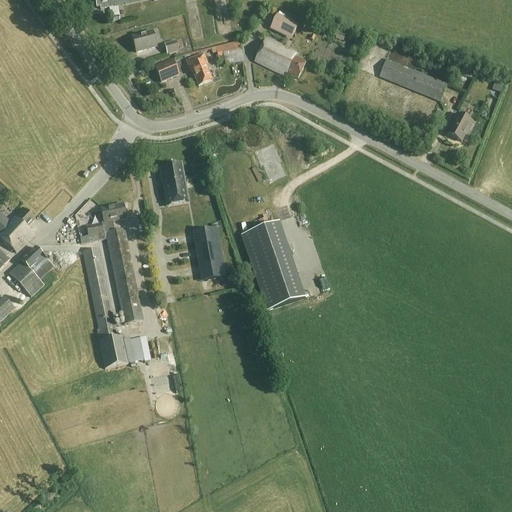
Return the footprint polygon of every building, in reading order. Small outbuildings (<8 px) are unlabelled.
[(93,0),(95,9),(99,8),(100,11),(109,9),(112,23),(119,22),(117,11),(119,10),(119,7),(152,1),(152,3),(168,0),(93,0)] [(179,14),(171,15),(172,31),(180,31),(179,14)] [(277,16),(273,23),(291,32),(295,24),(277,16)] [(200,32),(211,30),(209,18),(198,19),(200,32)] [(337,29),(336,35),(344,37),(346,32),(337,29)] [(135,54),(156,48),(152,33),(131,38),(135,54)] [(297,80),(305,64),(294,58),(296,54),(265,39),(253,63),(280,77),(282,73),(297,80)] [(167,56),(179,53),(176,42),(164,45),(167,56)] [(214,48),(217,60),(241,54),(238,42),(214,48)] [(211,82),(206,66),(208,66),(205,57),(188,62),(192,74),(193,73),(198,87),(211,82)] [(162,85),(180,77),(172,60),(154,68),(162,85)] [(440,101),(447,86),(386,61),(379,77),(440,101)] [(475,72),(463,68),(460,76),(472,80),(475,72)] [(469,129),(473,122),(457,113),(452,122),(452,123),(446,134),(461,142),(468,129),(469,129)] [(254,151),(260,162),(261,165),(263,164),(272,180),(287,172),(279,159),(281,158),(272,141),(254,151)] [(166,206),(187,202),(181,165),(159,169),(166,206)] [(88,237),(113,232),(112,222),(125,220),(122,205),(100,210),(102,224),(86,228),(88,237)] [(8,222),(0,214),(0,239),(15,253),(31,235),(25,229),(34,220),(20,208),(8,222)] [(266,313),(304,300),(278,224),(240,237),(266,313)] [(216,229),(192,234),(201,283),(225,278),(216,229)] [(113,232),(88,237),(88,238),(80,239),(81,246),(106,241),(122,326),(141,322),(124,230),(113,232)] [(168,241),(176,240),(174,231),(167,232),(168,241)] [(31,299),(44,287),(39,281),(54,267),(35,248),(9,275),(31,299)] [(0,270),(10,260),(0,250),(0,270)] [(117,338),(109,300),(99,250),(82,253),(98,331),(96,331),(104,370),(129,365),(123,337),(117,338)] [(148,350),(155,349),(153,331),(146,332),(148,350)] [(126,343),(128,356),(141,354),(139,341),(126,343)]
